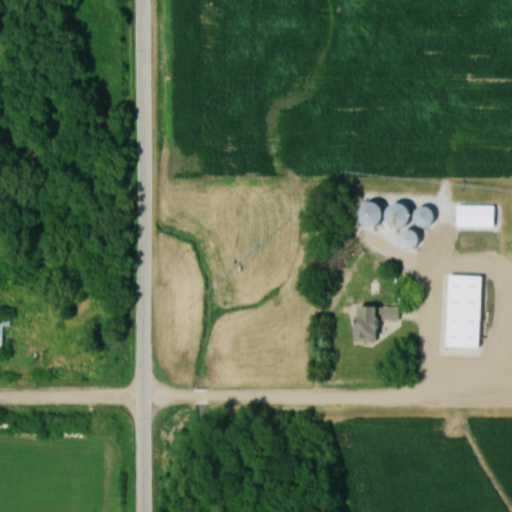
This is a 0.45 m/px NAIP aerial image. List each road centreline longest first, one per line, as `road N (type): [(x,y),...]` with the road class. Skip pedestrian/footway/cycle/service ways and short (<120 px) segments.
road 1 (tertiary): [(144,511),(143,0)]
road 2 (residential): [(429,394),(0,399)]
